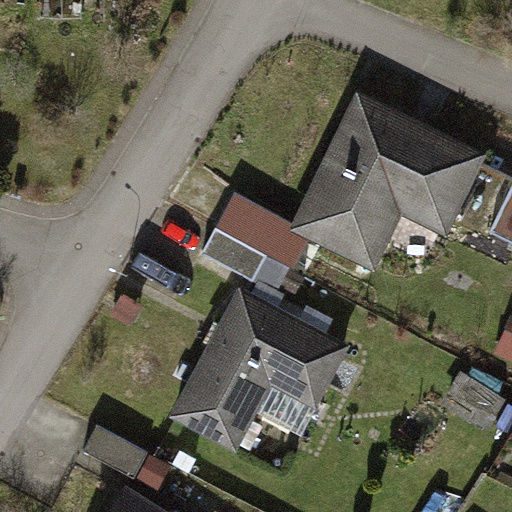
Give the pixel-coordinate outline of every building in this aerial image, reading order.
[(492,154),(363,89),(299,216),(379,256),(398,218),(448,243),(492,154)] [(511,171),(494,164),(470,217),(511,235),(511,171)] [(273,256),(217,231),(207,255),(262,280),(273,256)] [(351,340),(242,282),(175,409),(237,442),(259,401),(305,426),(351,340)] [(153,450),(102,424),(87,453),(139,479),(153,450)] [(167,511),(130,489),(115,511),(167,511)]
